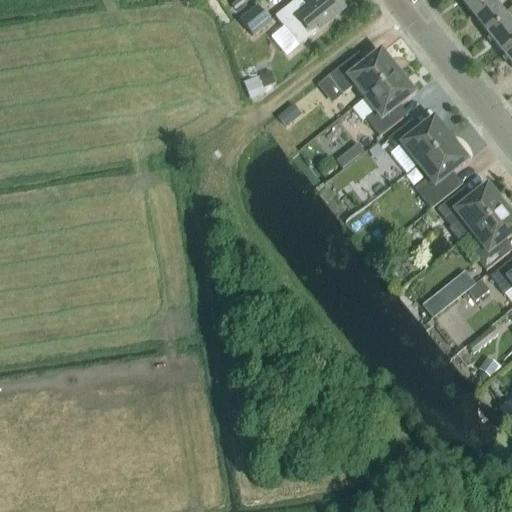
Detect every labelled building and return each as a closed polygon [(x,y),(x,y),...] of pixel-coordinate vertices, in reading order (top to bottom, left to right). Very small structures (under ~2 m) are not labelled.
[(232,8),(238,16),(247,8),(241,0),(232,8)] [(346,10),(337,0),(315,0),(302,11),(295,3),(275,20),(299,49),(318,33),(333,21),(332,19),(340,12),(342,14),(346,10)] [(456,0),(470,17),(491,0),(490,0),(456,0)] [(490,0),(491,0),(470,17),(486,36),(507,20),(504,17),(494,5),(499,0),(490,0)] [(257,10),(240,24),(253,40),(270,26),(257,10)] [(486,36),(502,56),(511,48),(511,26),(510,24),(511,22),(511,10),(504,17),(507,20),(486,36)] [(511,48),(502,56),(511,68),(511,48)] [(365,101),(397,75),(381,54),(362,69),(354,59),(329,79),(343,97),(355,88),(365,101)] [(397,75),(365,101),(375,114),(366,122),(380,139),(403,121),(396,111),(414,97),(397,75)] [(269,76),(259,80),(263,90),(273,86),(269,76)] [(294,123),(286,113),(278,120),(286,130),(294,123)] [(418,168),(451,142),(434,121),(415,136),(408,126),(388,142),(396,152),(401,147),(418,168)] [(451,142),(418,168),(428,181),(415,192),(431,212),(459,191),(449,178),(468,164),(451,142)] [(354,164),(365,155),(359,147),(348,156),(354,164)] [(471,235),(504,210),(487,188),(468,203),(461,194),(437,212),(451,230),(461,222),(471,235)] [(511,219),(504,210),(471,235),(482,249),(472,256),(486,274),(510,255),(502,246),(511,237),(511,219)] [(511,262),(491,279),(504,297),(511,290),(511,262)] [(468,293),(475,287),(465,275),(448,289),(458,302),(468,293)] [(481,283),(475,287),(468,293),(476,304),(489,294),(481,283)] [(474,357),(499,338),(493,330),(468,350),(474,357)] [(479,372),(494,383),(502,371),(487,361),(479,372)] [(507,423),(511,419),(511,405),(510,403),(499,411),(507,423)]
